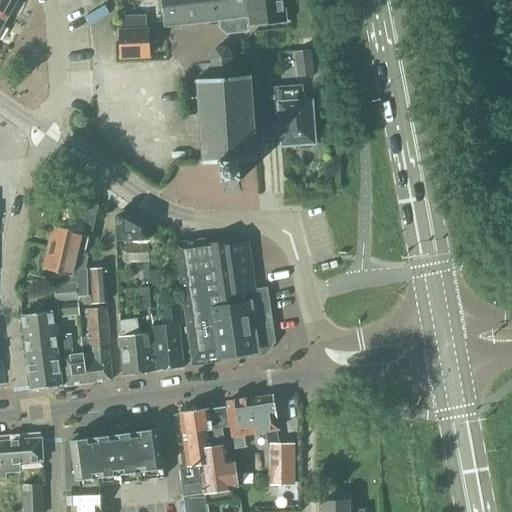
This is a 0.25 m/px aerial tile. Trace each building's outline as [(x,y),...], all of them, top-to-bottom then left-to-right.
[(0,0),(0,13),(7,18),(17,0),(0,0)] [(159,0),(163,29),(219,22),(220,26),(228,33),(245,31),(245,25),(249,25),(249,26),(283,22),(280,0),(159,0)] [(118,58),(147,57),(146,31),(144,31),(143,16),(119,16),(120,32),(118,32),(118,58)] [(238,161),(254,160),(248,77),(232,78),(231,60),(225,50),(214,50),(211,61),(212,80),(196,81),(203,163),(218,162),(219,180),(239,178),(238,161)] [(297,78),(312,76),(309,51),(294,53),(297,78)] [(279,147),(296,146),(299,150),(308,149),(310,144),(313,144),(309,102),(300,103),(299,88),(261,91),(262,122),(277,121),(279,147)] [(52,227),(47,248),(85,258),(98,206),(71,204),(71,217),(84,219),(80,234),(52,227)] [(147,224),(123,211),(115,215),(115,241),(127,241),(148,241),(147,241),(147,224)] [(190,361),(217,357),(262,352),(271,341),(264,289),(251,291),(244,243),(235,244),(234,241),(205,245),(204,239),(175,243),(190,361)] [(148,241),(127,241),(127,260),(148,260),(148,241)] [(47,248),(42,269),(63,274),(71,276),(69,283),(76,282),(77,296),(87,295),(86,271),(85,270),(87,258),(85,258),(47,248)] [(104,305),(101,271),(87,272),(90,306),(104,305)] [(76,286),(54,288),(57,316),(79,314),(76,286)] [(88,337),(81,338),(83,352),(87,383),(88,383),(110,380),(110,376),(107,307),(87,309),(88,337)] [(163,310),(161,326),(151,327),(155,370),(182,368),(178,324),(180,324),(179,309),(163,310)] [(52,312),(21,317),(26,353),(57,349),(55,336),(59,335),(58,324),(53,324),(52,312)] [(134,320),(119,322),(118,322),(120,338),(118,338),(123,375),(153,371),(148,334),(137,336),(134,320)] [(70,335),(59,336),(64,386),(87,383),(83,352),(72,353),(70,335)] [(57,349),(26,353),(31,390),(62,386),(57,349)] [(272,397),(225,404),(226,407),(231,438),(233,450),(234,450),(244,448),(245,448),(243,436),(265,433),(268,446),(276,445),(274,431),(277,431),(272,399),(272,397)] [(177,468),(183,511),(208,511),(207,504),(232,501),(230,489),(238,487),(234,461),(224,462),(220,429),(227,428),(224,408),(206,410),(206,409),(177,413),(185,467),(177,468)] [(154,429),(69,441),(75,481),(77,481),(78,489),(98,488),(98,486),(162,475),(154,429)] [(38,439),(0,442),(0,479),(6,479),(5,473),(20,472),(19,463),(40,462),(42,461),(40,439),(38,439)] [(276,445),(268,446),(268,485),(291,486),(291,445),(276,445)] [(41,511),(41,484),(22,485),(22,511),(41,511)] [(78,489),(70,489),(70,511),(100,511),(98,488),(78,489)] [(359,511),(346,511),(346,501),(319,503),(319,511),(360,511),(359,511)]
